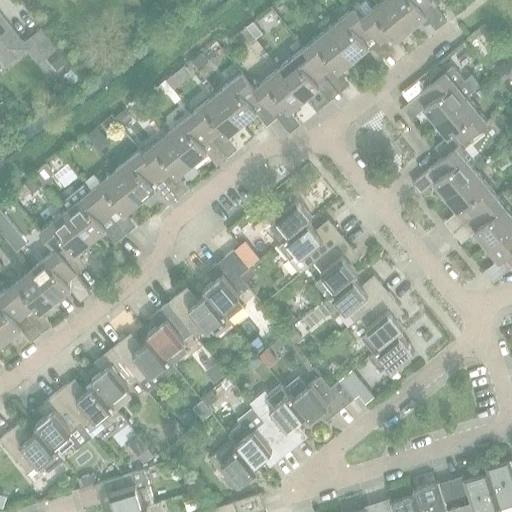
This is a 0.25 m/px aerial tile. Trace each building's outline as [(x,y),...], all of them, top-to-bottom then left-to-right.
[(365,0),(363,0),(355,7),(361,15),(373,30),(381,39),(391,31),(396,37),(411,25),(390,0),(378,0),(371,7),(365,0)] [(429,0),(390,0),(411,25),(426,13),(421,7),(429,0)] [(373,30),(361,15),(353,5),(328,25),(353,56),(369,43),(364,37),(373,30)] [(0,51),(5,58),(23,44),(0,16),(0,51)] [(339,68),(353,56),(328,25),(304,45),(324,70),(334,62),(339,68)] [(38,57),(53,45),(38,27),(23,39),(38,57)] [(315,77),(324,70),(304,45),(279,65),(304,96),(320,83),(315,77)] [(434,79),(421,89),(429,99),(424,103),(437,119),(466,94),(480,83),(472,74),(465,79),(452,63),(445,69),(441,63),(429,73),(434,79)] [(289,108),(304,96),(279,65),(254,86),(262,95),(274,110),(284,102),(289,108)] [(262,95),(254,86),(241,70),(217,89),(242,120),(257,108),(252,103),(262,95)] [(227,132),(242,120),(217,89),(192,109),(213,135),(222,127),(227,132)] [(466,94),(437,119),(449,133),(454,129),(462,140),(487,119),(466,94)] [(2,98),(0,99),(0,113),(8,107),(2,98)] [(203,143),(213,135),(192,109),(168,129),(192,160),(207,148),(203,143)] [(177,172),(192,160),(168,129),(142,150),(160,171),(163,175),(173,167),(177,172)] [(447,193),(476,169),(456,144),(431,164),(440,174),(435,179),(447,193)] [(160,171),(142,150),(140,146),(115,167),(140,197),(155,185),(150,179),(160,171)] [(124,210),(140,197),(115,167),(90,187),(110,212),(120,204),(124,210)] [(472,214),(496,193),(476,169),(447,193),(459,208),(464,204),(472,214)] [(35,173),(26,180),(32,188),(41,181),(35,173)] [(85,180),(61,200),(66,206),(91,237),(105,225),(100,220),(110,212),(90,187),(85,180)] [(487,243),(511,222),(511,212),(496,193),(472,214),(480,223),(475,228),(487,243)] [(312,214),(296,194),(287,202),(284,199),(267,213),(275,223),(271,226),(281,239),(307,218),(312,214)] [(55,246),(61,252),(71,244),(76,249),(91,237),(66,206),(40,227),(55,246)] [(0,207),(0,227),(17,248),(26,240),(0,207)] [(281,239),(277,242),(288,256),(301,271),(309,264),(311,262),(314,260),(326,250),(345,235),(334,221),(319,233),(307,218),(281,239)] [(511,222),(487,243),(499,257),(504,253),(511,262),(511,222)] [(317,281),(327,293),(328,294),(353,274),(358,270),(345,254),(354,246),(345,235),(314,260),(326,274),(317,281)] [(244,238),(235,246),(250,264),(259,257),(244,238)] [(66,279),(76,271),(61,252),(55,246),(31,265),(56,296),(70,284),(66,279)] [(235,246),(225,254),(240,273),(249,266),(250,265),(250,264),(235,246)] [(221,272),(204,286),(208,291),(209,291),(229,317),(230,316),(241,307),(233,297),(249,284),(246,280),(240,273),(225,254),(214,264),(221,272)] [(40,309),(56,296),(31,265),(6,286),(26,311),(36,303),(40,309)] [(366,289),(353,274),(328,294),(327,293),(322,298),(334,311),(343,304),(355,319),(360,315),(390,290),(380,277),(366,289)] [(16,319),(26,311),(6,286),(0,290),(0,329),(6,336),(20,324),(16,319)] [(193,304),(181,290),(169,299),(193,329),(193,330),(197,334),(212,322),(220,332),(234,321),(230,316),(229,317),(209,291),(208,291),(193,304)] [(373,351),(399,330),(404,326),(390,309),(400,301),(390,290),(360,315),(371,329),(362,336),(372,349),(373,351)] [(193,330),(193,329),(169,299),(157,309),(165,318),(148,332),(152,337),(173,362),(185,352),(178,342),(193,330)] [(406,356),(414,349),(399,330),(373,351),(372,349),(367,353),(379,368),(383,365),(391,375),(409,360),(406,356)] [(173,362),(152,337),(137,349),(125,335),(113,345),(137,375),(149,389),(176,367),(173,362)] [(122,387),(137,375),(113,345),(101,355),(109,364),(92,377),(96,382),(117,407),(130,397),(122,387)] [(299,376),(286,386),(307,412),(305,413),(309,418),(326,405),(333,414),(346,404),(331,385),(321,373),(306,385),(299,376)] [(340,378),(331,385),(346,404),(355,397),(340,378)] [(69,381),(58,390),(82,420),(81,420),(89,430),(92,434),(120,411),(117,407),(96,382),(80,395),(69,381)] [(307,412),(286,386),(282,381),(268,393),(264,388),(249,400),(253,405),(260,414),(264,419),(289,450),(302,439),(290,425),(305,413),(307,412)] [(52,409),(36,423),(40,428),(60,452),(73,442),(77,446),(92,434),(89,430),(81,420),(82,420),(58,390),(45,400),(52,409)] [(264,419),(260,414),(253,405),(238,417),(242,421),(228,433),(232,437),(233,436),(254,462),(270,449),(278,459),(289,450),(264,419)] [(25,440),(13,426),(1,436),(28,470),(43,458),(51,468),(65,457),(60,452),(40,428),(25,440)] [(219,447),(210,455),(213,458),(227,476),(231,473),(238,483),(258,467),(254,462),(233,436),(232,437),(219,447)] [(511,460),(511,457),(486,465),(487,471),(489,470),(499,504),(511,499),(511,460)] [(123,510),(154,501),(144,467),(96,481),(100,497),(112,493),(117,511),(123,511),(124,511),(123,510)] [(489,470),(487,471),(464,478),(471,501),(460,504),(461,511),(494,511),(501,510),(499,504),(489,470)] [(447,508),(438,480),(413,488),(415,494),(416,493),(422,511),(461,511),(460,504),(447,508)] [(261,490),(215,504),(216,511),(243,511),(266,505),(261,490)] [(422,511),(416,493),(415,494),(391,501),(394,511),(422,511)] [(123,510),(124,511),(123,511),(163,511),(160,499),(154,501),(123,510)]
